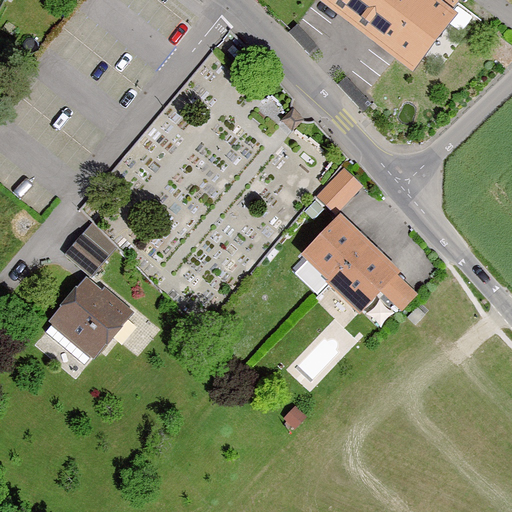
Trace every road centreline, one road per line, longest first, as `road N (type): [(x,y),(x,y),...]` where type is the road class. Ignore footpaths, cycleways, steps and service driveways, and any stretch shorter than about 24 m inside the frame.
road 1 (unclassified): [(231,0),(402,187)]
road 2 (unclassified): [(402,187),(511,310)]
road 3 (residential): [(402,187),(511,82)]
